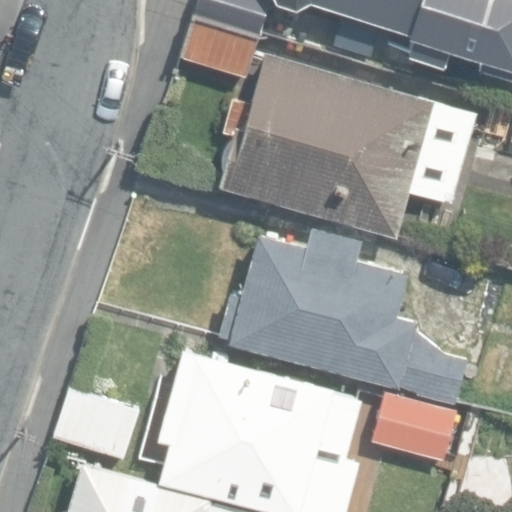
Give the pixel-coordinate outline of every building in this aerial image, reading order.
[(199,0),(197,9),(261,27),(269,0),(199,0)] [(511,0),(294,0),(296,0),(297,0),(323,0),(411,27),(404,49),(443,61),(445,54),(511,74),(511,0)] [(180,53),(244,71),(256,29),(192,11),(180,53)] [(476,108),(266,47),(250,99),(231,94),(223,122),(234,126),(219,179),(395,230),(408,185),(450,197),(476,108)] [(483,127),(507,135),(511,120),(511,101),(493,95),(483,127)] [(418,391),(455,400),(466,356),(444,351),(414,326),(416,317),(396,313),(407,268),(357,256),(363,233),(308,220),(304,239),(258,228),(243,290),(228,286),(218,329),(229,332),(228,336),(400,377),(418,391)] [(158,474),(299,511),(313,459),(339,465),(358,395),(332,388),(334,382),(182,343),(159,433),(168,436),(158,474)] [(383,407),(423,418),(430,395),(390,384),(383,407)] [(53,432),(123,455),(139,407),(68,385),(53,432)] [(280,511),(80,455),(63,511),(59,511),(50,509),(49,511),(280,511)]
